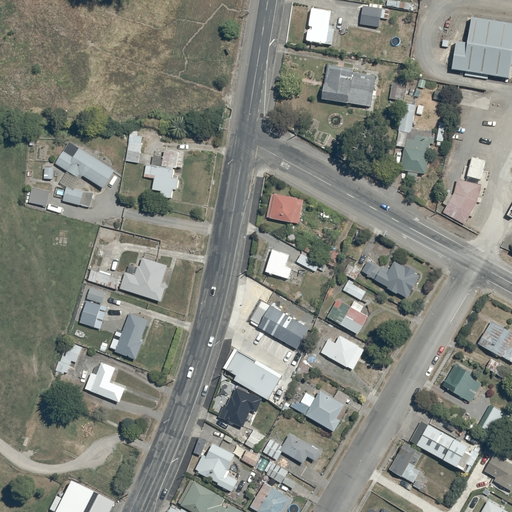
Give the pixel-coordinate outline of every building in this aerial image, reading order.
[(391,9),(365,5),(363,24),(381,26),(382,17),(390,18),(391,9)] [(308,28),(306,40),(334,44),(337,28),(331,27),(333,10),(311,7),(309,25),(312,25),(312,28),(308,28)] [(451,71),(509,79),(511,55),(511,25),(471,20),(467,44),(456,42),(451,71)] [(329,65),(324,98),(373,105),(377,76),(354,73),(355,69),(329,65)] [(404,80),(392,79),(391,98),(403,99),(404,80)] [(435,96),(434,99),(447,101),(449,88),(433,85),(431,96),(435,96)] [(400,130),(401,131),(399,145),(407,147),(409,132),(413,133),(418,104),(405,102),(400,130)] [(435,144),(435,139),(438,140),(439,131),(436,131),(419,128),(417,137),(410,136),(404,169),(410,170),(408,180),(419,181),(420,173),(427,174),(432,143),(435,144)] [(143,140),(129,138),(126,160),(140,162),(143,140)] [(116,172),(71,141),(57,162),(79,177),(82,172),(105,188),(116,172)] [(166,149),(163,165),(147,163),(145,177),(155,179),(153,190),(163,192),(162,196),(175,198),(176,189),(180,189),(182,179),(175,177),(176,167),(183,168),(185,155),(182,154),(182,152),(166,149)] [(56,179),(56,165),(43,164),(42,179),(56,179)] [(457,192),(455,196),(450,193),(445,203),(450,206),(446,213),(467,224),(479,201),(483,186),(460,180),(457,192)] [(86,192),(67,186),(63,200),(82,205),(86,192)] [(273,193),(268,216),(301,223),(305,200),(273,193)] [(363,239),(360,229),(350,232),(353,242),(363,239)] [(305,239),(300,247),(318,258),(324,250),(305,239)] [(342,252),(330,247),(325,261),(338,266),(342,252)] [(291,253),(274,248),(267,272),(291,278),(294,269),(288,267),(291,253)] [(321,262),(302,253),(297,262),(317,271),(321,262)] [(126,272),(121,288),(163,301),(168,288),(163,286),(170,265),(143,256),(137,276),(126,272)] [(370,259),(363,271),(390,286),(389,288),(399,294),(400,292),(409,297),(422,274),(418,272),(419,271),(408,265),(407,267),(397,261),(391,271),(370,259)] [(359,268),(347,262),(342,272),(354,279),(359,268)] [(91,269),(87,279),(119,289),(122,279),(91,269)] [(350,279),(344,289),(362,300),(368,290),(350,279)] [(105,290),(89,287),(87,298),(103,302),(105,290)] [(370,316),(362,312),(366,306),(358,301),(355,308),(339,299),(329,317),(360,334),(370,316)] [(103,305),(89,301),(82,322),(96,326),(103,305)] [(258,330),(260,326),(299,348),(311,328),(265,301),(253,321),(256,323),(253,327),(258,330)] [(150,320),(132,313),(118,351),(138,359),(145,342),(143,341),(150,320)] [(511,339),(511,332),(495,322),(482,342),(485,344),(484,345),(511,362),(511,345),(509,344),(511,339)] [(330,339),(323,352),(355,369),(366,349),(343,336),(338,344),(330,339)] [(82,347),(65,342),(62,355),(60,354),(55,371),(67,374),(70,361),(77,362),(82,347)] [(257,360),(240,349),(228,369),(238,374),(235,379),(271,400),(283,378),(256,362),(257,360)] [(94,373),(87,388),(122,402),(128,388),(112,382),(117,368),(104,363),(99,375),(94,373)] [(458,363),(445,386),(473,403),(484,385),(471,377),(473,372),(458,363)] [(265,398),(237,386),(228,409),(231,410),(228,419),(246,426),(253,409),(259,412),(265,398)] [(347,404),(322,390),(308,414),(337,431),(342,421),(339,419),(347,404)] [(511,416),(511,414),(495,406),(484,428),(496,433),(502,422),(508,425),(511,416)] [(430,423),(418,444),(469,472),(486,441),(475,435),(470,445),(430,423)] [(266,434),(251,427),(243,442),(258,449),(266,434)] [(291,434),(286,445),(273,438),(265,452),(279,459),(284,450),(306,463),(310,456),(316,460),(321,451),(291,434)] [(237,454),(215,443),(200,473),(221,483),(220,484),(234,492),(239,481),(226,474),(237,454)] [(424,453),(407,443),(392,469),(415,483),(421,473),(414,470),(424,453)] [(249,450),(244,459),(256,466),(261,457),(249,450)] [(496,477),(505,462),(493,455),(484,470),(496,477)] [(277,462),(269,473),(283,483),(290,471),(277,462)] [(493,482),(511,492),(511,490),(511,465),(505,462),(496,477),(493,482)] [(193,480),(180,502),(198,511),(226,511),(229,509),(223,506),(227,499),(193,480)] [(267,481),(251,505),(262,511),(287,511),(295,501),(283,494),(284,492),(267,481)] [(109,511),(114,503),(99,495),(71,482),(56,511),(109,511)] [(506,511),(488,501),(480,511),(506,511)]
